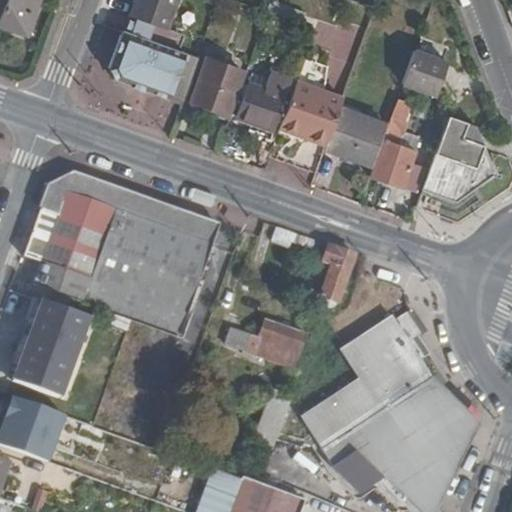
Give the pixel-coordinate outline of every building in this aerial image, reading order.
[(4,0),(0,14),(0,25),(24,34),(36,0),(4,0)] [(114,79),(181,102),(197,57),(180,50),(185,35),(165,28),(175,0),(131,0),(127,11),(129,15),(108,67),(114,79)] [(354,67),(368,28),(365,25),(372,7),(359,1),(355,0),(317,0),(314,8),(329,11),(328,15),(348,21),(334,60),(354,67)] [(450,62),(414,49),(401,88),(437,100),(450,62)] [(192,99),(226,112),(239,79),(218,71),(213,84),(199,78),(192,99)] [(235,117),(271,130),(287,87),(272,81),(268,93),(246,85),(235,117)] [(295,83),(278,127),(325,145),(339,109),(342,101),(295,83)] [(372,167),(368,175),(402,187),(415,151),(394,143),(409,104),(396,99),(387,125),(372,167)] [(325,145),(324,150),(372,167),(387,125),(339,109),(325,145)] [(493,172),(476,124),(448,114),(421,187),(454,199),(493,172)] [(91,300),(180,332),(216,229),(127,198),(63,176),(44,187),(21,251),(41,259),(33,280),(91,300)] [(355,255),(298,235),(295,243),(324,254),(322,261),(330,264),(318,297),(337,304),(355,255)] [(312,419),(330,446),(324,449),(334,465),(364,492),(395,481),(430,511),(440,511),(472,422),(427,382),(432,376),(418,360),(423,355),(412,339),(420,332),(405,312),(348,353),(367,380),(312,419)] [(290,366),(302,334),(262,319),(250,352),(290,366)] [(17,384),(58,400),(78,341),(38,328),(17,384)] [(266,445),(286,394),(272,389),(252,439),(266,445)] [(70,417),(40,406),(34,422),(64,432),(70,417)] [(69,470),(44,462),(39,479),(62,489),(69,470)] [(209,467),(192,511),(297,511),(302,500),(209,467)]
